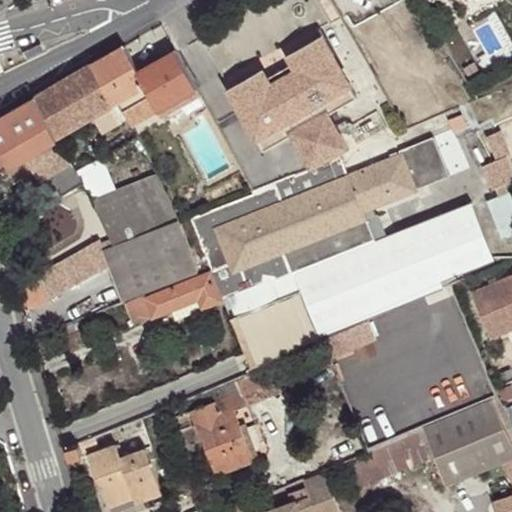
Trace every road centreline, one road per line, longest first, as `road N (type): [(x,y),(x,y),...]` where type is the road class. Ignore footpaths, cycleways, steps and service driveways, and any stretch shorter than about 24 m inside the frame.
road 1 (residential): [(0,327),(55,511)]
road 2 (unclassified): [(0,90),(101,36),(129,3)]
road 3 (tertiary): [(0,32),(129,3)]
